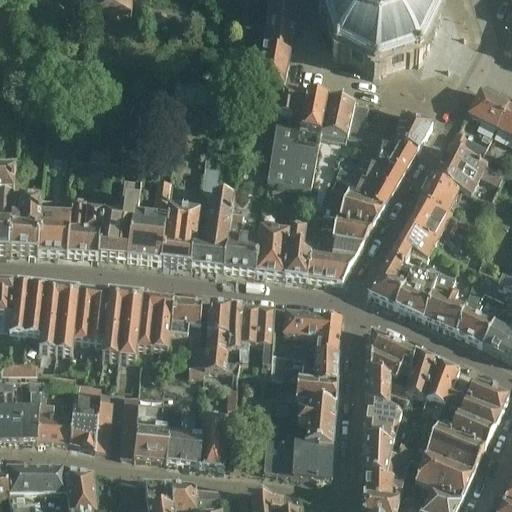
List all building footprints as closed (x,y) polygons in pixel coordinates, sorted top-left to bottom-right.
[(47,13),(48,0),(27,0),(27,10),(47,13)] [(91,0),(88,36),(108,38),(109,19),(130,20),(131,0),(91,0)] [(267,0),(266,10),(292,12),(290,36),(293,12),(293,0),(267,0)] [(330,60),(335,65),(336,63),(338,64),(339,63),(344,65),(345,64),(366,74),(365,76),(370,78),(370,79),(371,80),(371,83),(379,83),(379,81),(380,80),(380,79),(385,77),(385,75),(407,68),(408,69),(410,69),(414,68),(414,69),(416,68),(417,70),(423,65),(422,64),(425,57),(426,58),(427,56),(427,57),(432,47),(437,37),(436,37),(437,36),(436,35),(439,28),(440,28),(441,22),(439,21),(438,20),(437,20),(436,16),(435,15),(433,15),(428,0),(314,0),(318,8),(317,21),(319,21),(320,22),(321,22),(323,27),(325,27),(333,49),(331,50),(332,56),(331,56),(332,58),(330,60)] [(266,10),(261,60),(288,60),(290,36),(292,12),(266,10)] [(511,35),(503,57),(511,60),(511,35)] [(288,60),(261,60),(260,72),(251,76),(252,89),(282,94),(283,94),(288,60)] [(276,129),(276,130),(298,135),(305,98),(283,94),(282,94),(278,118),(291,120),(291,118),(296,119),(293,133),(276,129)] [(468,120),(495,134),(507,110),(480,97),(468,120)] [(298,135),(276,130),(266,187),(309,198),(319,144),(320,139),(328,103),(305,98),(298,135)] [(354,109),(328,103),(320,139),(346,143),(354,109)] [(354,109),(346,143),(360,146),(368,111),(354,109)] [(511,113),(507,110),(495,134),(511,142),(511,113)] [(401,121),(392,152),(416,158),(432,132),(401,121)] [(320,139),(319,144),(345,149),(346,143),(320,139)] [(457,139),(451,150),(481,164),(486,153),(457,139)] [(377,159),(375,168),(404,179),(416,158),(392,152),(367,147),(365,156),(377,159)] [(496,177),(449,153),(436,178),(472,196),(480,183),(498,192),(504,182),(498,178),(496,177)] [(109,159),(91,157),(89,168),(108,170),(109,159)] [(368,175),(364,185),(393,198),(404,179),(375,168),(359,163),(356,171),(368,175)] [(501,166),(496,177),(498,178),(504,182),(505,182),(510,172),(510,171),(501,166)] [(0,174),(0,257),(7,258),(12,202),(15,175),(0,174)] [(335,182),(346,187),(357,192),(353,201),(347,199),(353,201),(383,216),(393,198),(364,185),(360,184),(350,180),(338,174),(335,182)] [(12,202),(7,258),(37,259),(39,218),(40,206),(12,203),(15,175),(12,202)] [(436,178),(433,184),(457,196),(458,196),(469,202),(472,196),(436,178)] [(194,251),(192,273),(223,276),(230,221),(230,220),(232,204),(214,201),(215,185),(203,184),(200,212),(202,213),(198,244),(194,251)] [(433,184),(419,210),(445,222),(457,196),(433,184)] [(102,220),(97,263),(126,266),(132,220),(136,221),(136,220),(140,190),(123,188),(121,204),(118,213),(117,219),(108,219),(109,217),(108,216),(103,216),(103,212),(102,220)] [(132,220),(126,266),(160,269),(166,211),(167,212),(170,189),(155,188),(151,222),(136,220),(136,221),(132,220)] [(347,199),(338,225),(337,229),(371,236),(383,216),(353,201),(347,199)] [(69,220),(64,261),(97,263),(102,220),(103,212),(70,209),(69,220)] [(419,210),(406,234),(436,251),(444,236),(451,240),(458,229),(445,222),(419,210)] [(166,211),(160,269),(192,273),(194,251),(198,244),(202,213),(200,212),(199,216),(167,212),(166,211)] [(288,240),(283,283),(284,283),(284,284),(306,286),(310,261),(302,260),(302,249),(304,238),(304,234),(294,233),(295,218),(290,217),(290,219),(287,240),(288,240)] [(39,218),(37,259),(64,261),(69,220),(39,218)] [(258,237),(254,280),(283,283),(288,240),(287,240),(290,219),(287,239),(258,236),(258,237)] [(230,221),(223,276),(254,280),(258,237),(240,235),(242,221),(230,220),(230,221)] [(320,241),(319,244),(332,247),(362,253),(371,236),(337,229),(338,225),(322,222),(320,233),(333,235),(332,241),(321,238),(320,241)] [(406,234),(388,265),(403,272),(410,261),(426,268),(434,256),(436,251),(406,234)] [(312,240),(304,238),(302,249),(302,260),(310,261),(306,286),(341,290),(353,269),(323,264),(319,257),(311,251),(312,240)] [(320,241),(312,240),(311,251),(319,257),(323,264),(353,269),(362,253),(332,247),(319,244),(320,241)] [(388,265),(377,283),(402,298),(411,278),(412,276),(403,272),(388,265)] [(411,278),(402,298),(395,314),(427,328),(430,320),(426,318),(430,301),(433,293),(449,299),(454,286),(437,280),(434,287),(412,278),(413,276),(412,276),(411,278)] [(402,298),(377,283),(367,301),(395,314),(402,298)] [(511,300),(511,301),(509,308),(511,309),(511,289),(501,285),(497,295),(511,300)] [(0,338),(9,339),(10,323),(12,291),(0,290),(0,338)] [(9,339),(8,341),(39,344),(45,294),(15,291),(13,291),(10,323),(9,339)] [(464,315),(455,340),(482,354),(493,330),(494,327),(477,319),(481,311),(478,309),(483,297),(471,292),(467,304),(468,304),(464,315)] [(430,320),(427,328),(455,340),(464,315),(468,304),(467,304),(463,314),(453,311),(456,303),(448,300),(449,299),(433,293),(430,301),(426,318),(430,320)] [(39,344),(38,357),(71,361),(73,348),(78,298),(45,294),(39,344)] [(78,298),(73,348),(102,351),(108,301),(108,300),(78,297),(78,298)] [(102,351),(101,364),(134,368),(136,354),(142,304),(108,301),(102,351)] [(142,304),(136,354),(166,358),(168,342),(172,308),(142,304)] [(172,308),(168,342),(186,344),(186,343),(189,343),(197,344),(198,341),(199,341),(201,311),(172,308)] [(197,344),(189,343),(188,373),(203,374),(202,377),(237,382),(237,378),(226,376),(226,370),(227,358),(226,358),(230,313),(209,311),(206,353),(198,352),(199,341),(198,341),(197,344)] [(226,358),(227,358),(238,359),(239,358),(242,315),(230,313),(226,358)] [(238,359),(238,371),(246,371),(247,352),(255,352),(258,317),(242,315),(239,358),(238,359)] [(258,317),(255,352),(262,353),(261,373),(271,374),(274,318),(258,317)] [(312,323),(284,320),(282,340),(310,344),(312,323)] [(284,354),(280,362),(282,362),(299,364),(299,360),(305,361),(303,373),(313,374),(315,359),(336,362),(340,326),(320,323),(320,324),(312,323),(310,344),(317,344),(315,359),(284,354)] [(493,330),(482,354),(502,364),(511,344),(511,341),(511,340),(511,335),(510,334),(508,338),(493,330)] [(370,340),(370,359),(411,378),(414,360),(380,344),(370,340)] [(511,344),(502,364),(511,368),(511,344)] [(299,364),(298,366),(302,367),(301,373),(299,386),(296,386),(296,387),(335,392),(337,362),(336,362),(315,359),(313,374),(303,373),(305,361),(299,360),(299,364)] [(370,359),(369,374),(408,393),(411,378),(370,359)] [(406,407),(405,406),(405,413),(411,414),(412,404),(425,407),(436,370),(414,360),(411,378),(408,393),(406,407)] [(270,374),(270,385),(280,386),(282,362),(280,362),(272,361),(271,374),(270,374)] [(8,370),(8,382),(24,382),(24,370),(8,370)] [(24,370),(24,382),(36,383),(37,370),(24,370)] [(422,418),(418,430),(427,434),(427,435),(433,437),(441,418),(446,407),(458,381),(457,381),(457,380),(436,370),(425,407),(426,407),(422,418)] [(203,374),(188,373),(187,383),(202,384),(202,377),(203,374)] [(369,374),(368,409),(388,418),(400,423),(388,417),(389,400),(405,406),(406,407),(408,393),(369,374)] [(458,381),(446,407),(460,414),(462,410),(465,411),(466,410),(474,413),(483,392),(469,386),(464,398),(469,400),(467,403),(451,397),(453,390),(459,393),(463,384),(458,381)] [(260,403),(259,418),(268,419),(270,407),(288,408),(307,409),(323,411),(334,412),(335,392),(296,387),(295,401),(285,400),(284,405),(260,403)] [(4,389),(3,448),(21,447),(21,413),(12,413),(11,390),(4,389)] [(21,413),(21,447),(37,447),(38,421),(39,421),(40,400),(42,396),(41,396),(41,390),(29,390),(29,399),(30,413),(21,413)] [(73,398),(72,403),(79,403),(81,391),(75,390),(73,398)] [(81,391),(79,403),(85,404),(87,392),(81,391)] [(87,392),(85,404),(92,405),(94,393),(87,392)] [(483,392),(474,413),(499,423),(508,403),(483,392)] [(94,393),(92,405),(99,406),(100,394),(94,393)] [(237,397),(228,396),(226,414),(235,415),(237,397)] [(38,421),(37,447),(69,450),(70,451),(72,425),(70,425),(52,423),(53,411),(45,411),(45,401),(40,401),(40,400),(39,421),(38,421)] [(124,402),(123,414),(137,415),(138,412),(138,404),(124,402)] [(72,425),(70,451),(94,457),(96,431),(97,425),(98,419),(99,407),(99,406),(92,405),(85,404),(79,403),(72,403),(71,425),(70,425),(72,425)] [(99,407),(98,419),(110,420),(111,408),(99,407)] [(270,407),(268,419),(287,421),(288,408),(270,407)] [(446,407),(441,418),(491,440),(499,423),(474,413),(466,410),(465,411),(462,410),(460,414),(446,407)] [(306,431),(304,451),(332,454),(334,422),(333,422),(334,413),(334,412),(323,411),(307,409),(306,418),(297,417),(296,430),(306,431)] [(368,409),(365,444),(392,454),(392,452),(396,439),(395,439),(400,423),(388,418),(368,409)] [(133,465),(165,468),(168,439),(172,416),(138,412),(137,415),(136,427),(135,439),(133,465)] [(123,414),(123,426),(136,427),(137,415),(123,414)] [(168,439),(165,468),(198,472),(201,442),(199,442),(192,441),(193,424),(180,423),(181,416),(172,416),(168,439)] [(441,418),(433,437),(435,437),(483,457),(491,440),(441,418)] [(198,472),(197,473),(223,476),(227,423),(200,420),(199,442),(201,442),(198,472)] [(123,426),(122,438),(135,439),(136,427),(123,426)] [(96,431),(94,457),(107,458),(109,432),(96,431)] [(432,446),(424,464),(471,484),(483,457),(435,437),(433,437),(427,435),(424,442),(432,446)] [(120,459),(120,464),(133,465),(135,439),(122,438),(120,459)] [(365,444),(364,478),(386,484),(389,465),(398,466),(399,455),(398,461),(391,460),(393,452),(392,452),(392,454),(365,444)] [(282,448),(265,447),(263,479),(280,481),(282,448)] [(282,448),(280,481),(330,487),(332,454),(304,451),(282,448)] [(389,465),(386,484),(401,489),(403,489),(401,488),(408,468),(421,472),(413,491),(429,498),(459,509),(471,484),(424,464),(399,455),(398,466),(389,465)] [(6,473),(0,474),(0,505),(9,504),(8,500),(8,498),(6,473)] [(20,473),(6,473),(8,498),(8,500),(23,500),(66,499),(63,474),(20,473)] [(63,475),(63,474),(66,499),(67,511),(96,511),(97,511),(93,483),(92,480),(63,475)] [(364,478),(364,505),(389,508),(390,503),(399,503),(399,502),(403,489),(401,489),(386,484),(364,478)] [(106,486),(93,483),(97,511),(108,510),(106,486)] [(120,511),(129,511),(126,490),(118,488),(120,511)] [(511,511),(511,491),(503,509),(504,510),(511,511)] [(172,511),(170,495),(143,494),(145,511),(172,511)] [(194,511),(193,497),(170,495),(172,511),(194,511)] [(219,511),(218,499),(193,497),(194,511),(219,511)] [(424,510),(423,511),(457,511),(459,509),(429,498),(424,510)] [(23,500),(8,500),(9,504),(10,510),(10,511),(24,511),(24,507),(23,500)] [(238,511),(251,511),(251,503),(237,501),(238,511)] [(389,508),(364,505),(363,511),(396,511),(399,502),(399,503),(390,503),(389,508)] [(272,511),(272,505),(251,503),(251,511),(272,511)]
